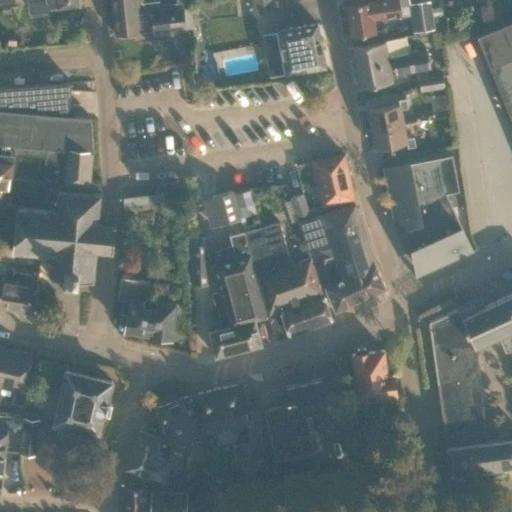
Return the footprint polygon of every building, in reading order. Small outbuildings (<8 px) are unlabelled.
[(28,0),(30,9),(80,4),(79,0),(28,0)] [(156,0),(144,1),(144,0),(111,0),(115,33),(154,29),(154,31),(186,28),(183,1),(159,4),(158,0),(156,0)] [(222,0),(192,0),(207,16),(224,1),(222,0)] [(275,11),(273,0),(252,0),(254,14),(275,11)] [(401,16),(399,0),(374,0),(347,4),(351,35),(375,32),(373,18),(382,17),(382,18),(401,16)] [(435,29),(431,0),(422,0),(408,2),(412,32),(435,29)] [(511,15),(471,33),(511,129),(511,15)] [(325,66),(317,22),(278,29),(286,73),(325,66)] [(430,65),(427,51),(426,48),(409,52),(406,36),(384,41),(384,40),(352,47),(357,67),(361,88),(392,81),(391,72),(390,69),(396,68),(397,73),(430,65)] [(445,86),(442,73),(419,77),(421,90),(445,86)] [(0,141),(2,142),(93,151),(90,116),(68,114),(70,81),(0,86),(0,141)] [(371,129),(402,123),(400,108),(407,106),(406,97),(397,98),(398,103),(367,109),(371,129)] [(402,123),(371,129),(375,148),(405,143),(405,146),(415,145),(413,136),(405,137),(402,123)] [(2,142),(1,151),(13,151),(45,155),(43,174),(64,177),(64,189),(57,188),(55,210),(18,205),(13,250),(48,253),(47,261),(52,261),(50,274),(64,276),(63,280),(78,282),(79,277),(93,279),(97,249),(113,250),(115,221),(98,220),(101,192),(89,191),(93,151),(2,142)] [(0,200),(5,202),(13,151),(1,151),(0,151),(0,200)] [(322,203),(353,197),(344,154),(313,160),(322,203)] [(458,190),(451,154),(383,167),(394,221),(398,219),(422,272),(472,249),(445,192),(458,190)] [(242,220),(233,189),(203,197),(205,206),(218,203),(224,225),(242,220)] [(166,209),(164,192),(122,196),(123,206),(128,206),(129,212),(166,209)] [(384,287),(354,202),(298,220),(309,251),(319,248),(331,282),(324,285),(335,309),(384,287)] [(291,263),(279,221),(245,230),(257,274),(259,274),(275,336),(288,332),(289,333),(331,318),(310,256),(291,263)] [(220,327),(255,318),(266,315),(245,230),(229,234),(232,243),(214,248),(217,261),(211,263),(218,290),(211,292),(220,327)] [(210,283),(209,235),(190,235),(191,244),(190,244),(191,283),(210,283)] [(39,264),(14,260),(13,268),(9,267),(8,274),(0,272),(0,306),(31,311),(39,264)] [(149,280),(121,276),(118,297),(130,299),(125,330),(170,337),(175,301),(147,297),(149,280)] [(511,291),(462,315),(475,346),(499,335),(505,348),(511,347),(511,291)] [(475,346),(462,315),(458,307),(429,321),(449,473),(511,464),(511,436),(487,439),(475,346)] [(260,343),(255,318),(220,327),(209,330),(215,354),(260,343)] [(0,379),(8,347),(0,344),(0,379)] [(8,347),(0,379),(0,385),(15,389),(12,401),(24,404),(27,391),(21,389),(31,353),(8,347)] [(370,350),(366,347),(358,348),(354,353),(352,353),(361,418),(374,416),(372,401),(384,399),(384,394),(395,393),(393,373),(387,374),(384,348),(370,350)] [(113,379),(66,368),(53,423),(100,434),(113,379)] [(329,405),(323,377),(283,386),(287,404),(264,409),(275,459),(314,450),(305,411),(329,405)] [(194,392),(190,394),(196,416),(197,439),(204,436),(203,432),(248,421),(238,383),(194,392)] [(174,448),(180,445),(197,439),(196,416),(190,394),(155,407),(164,433),(170,435),(172,440),(174,448)] [(33,411),(25,411),(24,416),(23,416),(20,452),(36,453),(40,418),(32,417),(33,411)] [(174,461),(180,445),(174,448),(172,440),(139,429),(126,466),(163,479),(170,460),(174,461)] [(412,469),(410,452),(391,453),(392,470),(412,469)] [(267,480),(263,457),(234,461),(237,484),(267,480)] [(196,471),(197,483),(209,482),(208,469),(207,466),(196,467),(196,471)] [(145,511),(146,501),(150,501),(150,494),(147,494),(147,488),(122,487),(121,511),(145,511)] [(150,494),(150,501),(153,501),(152,511),(184,511),(185,493),(154,491),(153,494),(150,494)]
